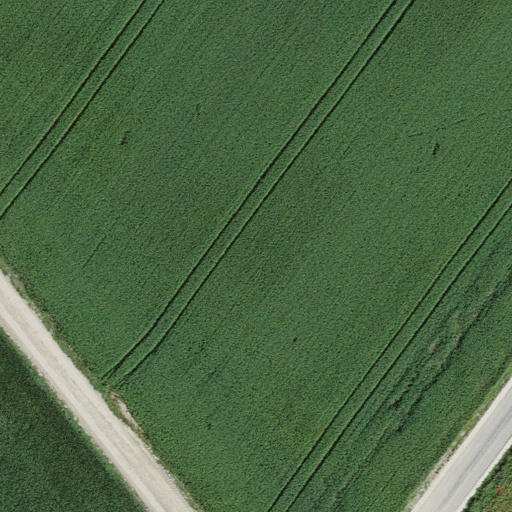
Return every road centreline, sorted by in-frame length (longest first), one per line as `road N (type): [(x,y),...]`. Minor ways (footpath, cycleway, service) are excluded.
road 1 (track): [(181,511),(0,283)]
road 2 (track): [(511,393),(423,511)]
